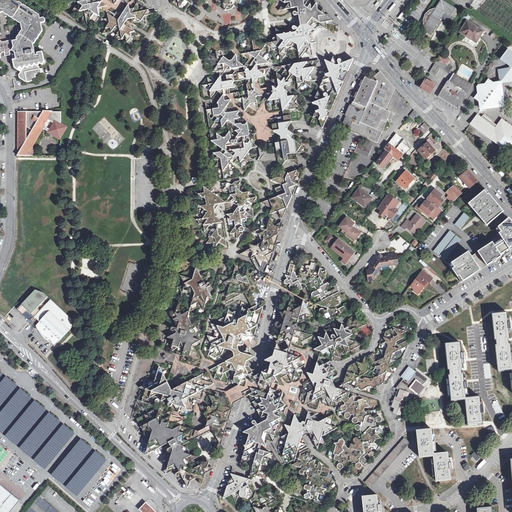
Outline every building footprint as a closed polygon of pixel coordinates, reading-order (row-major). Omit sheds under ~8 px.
[(0,0),(0,57),(0,55),(0,54),(2,52),(4,51),(5,54),(10,53),(9,50),(11,50),(15,52),(16,59),(13,59),(15,67),(18,69),(20,66),(23,68),(19,74),(20,77),(25,81),(27,80),(27,81),(34,80),(33,77),(36,77),(36,74),(42,73),(41,68),(40,68),(39,66),(37,65),(39,63),(40,62),(42,64),(44,61),(42,51),(37,52),(37,54),(35,55),(33,43),(34,43),(36,40),(36,39),(37,39),(39,36),(38,35),(40,35),(42,30),(41,22),(44,21),(45,21),(45,18),(43,17),(40,18),(39,15),(37,13),(35,13),(35,12),(32,10),(31,10),(31,9),(28,7),(26,8),(22,6),(22,4),(19,2),(18,2),(18,1),(17,1),(16,0),(0,0)] [(91,0),(87,0),(87,1),(84,0),(83,0),(82,2),(78,3),(71,15),(80,12),(85,16),(81,21),(86,21),(87,25),(91,20),(96,23),(100,17),(98,9),(107,7),(101,3),(94,4),(94,3),(92,3),(91,0)] [(217,0),(218,6),(224,4),(225,10),(232,9),(235,5),(239,8),(236,0),(217,0)] [(310,0),(282,0),(285,2),(280,9),(298,7),(299,12),(298,12),(297,11),(296,10),(295,11),(294,12),(294,13),(295,14),(296,15),(300,14),(300,16),(303,16),(304,26),(305,27),(310,31),(314,26),(313,23),(320,23),(322,21),(323,22),(326,18),(323,15),(324,13),(319,9),(320,8),(310,1),(310,0)] [(511,1),(510,0),(472,0),(468,6),(511,37),(511,1)] [(457,11),(441,1),(435,9),(433,8),(428,11),(425,14),(423,20),(424,26),(423,28),(430,32),(435,25),(438,25),(440,22),(439,19),(440,17),(449,23),(457,11)] [(129,5),(128,5),(130,14),(135,17),(136,18),(131,23),(139,23),(139,21),(146,25),(145,17),(153,14),(147,10),(143,11),(142,6),(139,11),(137,3),(132,13),(131,13),(133,8),(130,9),(129,5)] [(127,6),(122,13),(121,12),(117,14),(116,12),(112,17),(108,15),(108,19),(104,20),(109,23),(105,28),(105,29),(102,34),(111,33),(116,35),(112,40),(123,40),(125,39),(127,39),(127,43),(133,47),(132,37),(140,35),(124,25),(134,17),(129,14),(127,6)] [(482,31),(467,21),(460,32),(475,42),(482,31)] [(307,33),(296,26),(295,26),(294,26),(293,27),(293,28),(294,29),(294,30),(295,30),(296,30),(297,29),(298,30),(297,32),(284,34),(277,28),(278,37),(274,37),(273,38),(273,39),(274,40),(272,42),(273,48),(280,53),(281,60),(291,47),(293,47),(297,50),(302,49),(302,47),(308,46),(307,33)] [(265,44),(258,45),(251,40),(253,52),(240,54),(247,60),(243,67),(268,63),(261,58),(260,51),(265,44)] [(511,52),(509,50),(502,59),(508,64),(511,67),(509,70),(509,73),(510,73),(511,72),(511,52)] [(212,72),(237,68),(235,55),(229,62),(215,52),(217,65),(212,72)] [(320,86),(327,84),(330,93),(331,93),(332,93),(332,94),(335,92),(344,70),(342,65),(337,67),(337,65),(336,65),(333,56),(331,62),(325,60),(328,68),(319,71),(325,75),(320,86)] [(449,73),(452,67),(438,58),(429,72),(435,76),(440,67),(449,73)] [(511,67),(508,64),(506,67),(508,69),(501,70),(502,73),(499,73),(500,83),(511,81),(511,72),(510,73),(509,73),(509,70),(511,67)] [(288,83),(288,81),(289,78),(295,77),(297,89),(303,82),(306,85),(310,84),(309,76),(308,72),(308,71),(307,69),(306,68),(305,68),(304,69),(302,69),(301,66),(285,69),(277,80),(270,81),(278,86),(276,89),(271,90),(271,93),(270,94),(271,95),(270,97),(270,100),(274,100),(275,106),(278,103),(282,106),(281,107),(281,108),(282,109),(283,110),(284,110),(285,110),(286,109),(286,108),(286,111),(302,108),(294,103),(299,95),(286,98),(285,85),(286,85),(287,86),(288,86),(289,86),(290,85),(290,84),(289,83),(288,83)] [(225,76),(226,82),(221,83),(220,76),(214,84),(207,79),(208,85),(201,87),(209,92),(210,98),(215,91),(223,96),(222,89),(224,87),(227,89),(234,87),(231,85),(233,82),(245,80),(247,92),(245,94),(247,95),(247,98),(235,100),(243,105),(244,111),(249,104),(255,108),(256,107),(255,97),(259,96),(259,95),(256,92),(254,93),(253,85),(258,77),(261,77),(260,70),(248,72),(248,78),(245,79),(244,73),(225,76)] [(371,79),(364,76),(352,103),(351,103),(344,119),(346,119),(347,120),(344,128),(348,130),(350,127),(366,135),(365,137),(367,138),(374,141),(376,142),(391,112),(385,109),(395,89),(380,71),(371,79)] [(449,83),(467,94),(472,86),(453,75),(449,83)] [(429,81),(426,80),(421,89),(430,94),(435,85),(430,82),(431,81),(430,80),(429,81)] [(481,108),(504,106),(501,87),(496,83),(494,83),(488,80),(485,85),(478,85),(478,87),(478,93),(475,98),(480,103),(481,108)] [(449,83),(447,83),(438,97),(458,109),(467,94),(449,83)] [(329,96),(329,97),(328,97),(328,95),(327,94),(325,94),(324,94),(324,96),(325,97),(325,98),(321,99),(318,91),(315,97),(311,99),(315,111),(307,115),(312,117),(310,123),(319,120),(321,121),(323,116),(325,112),(323,111),(324,108),(327,109),(335,92),(332,94),(332,93),(331,93),(330,93),(329,96)] [(236,116),(238,112),(226,114),(225,108),(228,104),(224,101),(217,103),(212,110),(205,105),(209,130),(214,123),(221,122),(223,124),(224,121),(227,121),(231,124),(234,124),(233,119),(239,118),(236,116)] [(418,115),(413,110),(408,116),(413,121),(418,115)] [(43,112),(43,113),(32,131),(26,141),(19,153),(17,157),(33,157),(34,149),(31,148),(43,129),(44,127),(48,121),(52,113),(52,112),(47,112),(43,112)] [(277,117),(278,124),(272,124),(273,131),(280,136),(275,144),(269,145),(276,150),(277,155),(278,163),(281,165),(285,161),(285,162),(286,161),(287,160),(287,158),(291,157),(291,160),(294,163),(297,159),(296,153),(302,152),(305,148),(301,146),(300,139),(306,138),(299,133),(293,134),(289,112),(282,113),(283,117),(277,117)] [(19,153),(26,141),(27,127),(27,113),(19,113),(19,126),(18,133),(19,133),(19,153)] [(27,113),(27,127),(32,131),(43,113),(27,113)] [(52,113),(48,121),(54,124),(61,123),(61,113),(52,113)] [(495,128),(478,115),(472,124),(499,144),(505,135),(511,140),(511,126),(502,119),(495,128)] [(428,128),(421,121),(416,127),(423,133),(428,128)] [(248,135),(247,122),(246,124),(241,124),(240,123),(241,130),(234,131),(238,134),(236,138),(242,137),(243,142),(238,149),(226,151),(225,146),(230,139),(226,136),(224,139),(213,132),(210,136),(211,142),(215,145),(217,141),(220,140),(220,143),(224,143),(224,146),(218,147),(225,152),(223,155),(219,152),(212,154),(216,157),(214,160),(217,163),(215,167),(221,166),(223,178),(226,175),(230,177),(228,164),(233,158),(236,160),(234,163),(241,169),(240,162),(250,161),(251,159),(245,155),(251,148),(257,147),(252,143),(251,139),(255,134),(248,135)] [(61,125),(61,123),(54,124),(50,131),(44,127),(43,129),(53,135),(60,139),(61,137),(66,129),(61,125)] [(350,127),(348,130),(365,137),(366,135),(350,127)] [(397,139),(393,137),(384,149),(386,151),(381,157),(380,156),(378,159),(379,160),(376,164),(381,168),(391,156),(397,161),(402,155),(391,146),(394,142),(395,142),(397,139)] [(367,157),(374,141),(367,138),(364,145),(358,143),(354,151),(367,157)] [(433,145),(428,139),(425,142),(427,144),(418,152),(424,159),(429,155),(433,151),(430,147),(433,145)] [(440,171),(436,169),(427,179),(431,182),(440,171)] [(294,171),(288,173),(282,170),(279,176),(271,179),(271,180),(282,185),(274,188),(277,196),(269,199),(267,205),(272,208),(270,214),(279,210),(280,208),(283,209),(289,194),(288,192),(290,191),(290,189),(292,188),(298,173),(294,171)] [(478,182),(468,170),(459,177),(468,186),(466,188),(468,189),(478,182)] [(370,174),(366,171),(360,178),(364,181),(370,174)] [(413,178),(405,172),(397,182),(404,188),(413,178)] [(233,184),(232,185),(228,182),(221,184),(225,186),(224,188),(225,190),(229,189),(230,195),(225,202),(231,201),(238,206),(233,213),(229,214),(228,216),(230,217),(229,219),(230,221),(234,220),(234,223),(236,224),(230,234),(236,232),(237,239),(246,227),(242,225),(247,218),(253,217),(253,213),(251,212),(252,210),(252,204),(258,203),(254,200),(256,196),(250,198),(246,196),(249,192),(242,192),(239,190),(239,184),(240,181),(238,180),(234,181),(233,183),(233,184)] [(461,194),(454,185),(445,193),(448,196),(446,197),(451,202),(461,194)] [(216,200),(219,199),(218,194),(214,194),(211,192),(212,192),(212,191),(212,190),(212,189),(208,187),(207,189),(203,186),(204,193),(198,194),(205,199),(206,205),(200,206),(203,209),(201,213),(204,215),(202,219),(196,220),(198,221),(198,224),(201,224),(203,225),(204,232),(210,224),(211,225),(212,224),(216,223),(216,228),(210,230),(214,233),(212,236),(208,237),(209,240),(206,244),(213,243),(214,249),(219,242),(227,247),(222,221),(220,221),(217,219),(217,218),(216,217),(217,217),(217,215),(217,214),(216,214),(215,214),(214,210),(219,203),(216,200)] [(373,199),(359,188),(352,197),(366,208),(373,199)] [(440,195),(434,189),(426,199),(427,199),(425,202),(424,202),(419,208),(427,215),(433,208),(432,208),(435,206),(437,207),(442,201),(438,198),(440,195)] [(503,212),(484,190),(468,205),(479,218),(480,216),(483,218),(481,220),(486,226),(503,212)] [(398,202),(389,195),(379,208),(393,217),(397,211),(394,208),(398,202)] [(393,217),(379,208),(378,209),(381,212),(380,214),(383,217),(385,214),(391,219),(393,217)] [(460,230),(469,218),(463,213),(454,225),(460,230)] [(423,222),(415,215),(409,223),(406,220),(401,227),(404,230),(406,228),(407,226),(415,232),(423,222)] [(274,225),(270,218),(268,224),(252,232),(259,235),(262,242),(256,246),(249,244),(251,248),(247,251),(254,253),(265,273),(271,251),(267,249),(265,246),(274,241),(276,234),(275,232),(275,231),(277,230),(274,225)] [(347,218),(340,226),(344,229),(347,232),(346,234),(354,240),(360,233),(352,226),(355,223),(347,218)] [(477,252),(486,266),(511,248),(511,221),(509,218),(495,229),(501,237),(477,252)] [(448,230),(432,253),(445,262),(461,239),(448,230)] [(329,242),(334,236),(329,232),(325,239),(329,242)] [(354,252),(338,239),(332,247),(345,257),(342,261),(345,264),(354,252)] [(460,282),(479,270),(470,256),(468,252),(449,264),(460,282)] [(470,256),(479,270),(486,266),(477,252),(470,256)] [(398,264),(396,254),(382,256),(382,258),(380,256),(377,258),(376,258),(370,266),(369,268),(369,271),(367,271),(369,284),(372,283),(372,281),(374,281),(380,274),(378,272),(381,268),(397,266),(398,264)] [(331,281),(325,284),(324,283),(325,278),(326,278),(327,277),(327,275),(326,275),(328,270),(325,270),(325,268),(322,267),(318,275),(315,277),(314,273),(317,264),(311,262),(310,266),(308,266),(307,265),(307,266),(306,266),(306,267),(306,268),(306,269),(307,270),(306,272),(303,274),(301,269),(299,276),(297,277),(294,271),(295,266),(291,264),(288,272),(290,273),(290,276),(286,276),(288,279),(286,280),(285,281),(284,283),(285,284),(286,285),(287,285),(288,284),(290,284),(291,286),(290,287),(290,288),(290,289),(292,290),(293,290),(294,289),(295,288),(295,287),(298,285),(299,286),(298,287),(297,288),(298,290),(299,290),(299,291),(300,291),(301,291),(303,289),(303,288),(303,287),(306,285),(308,289),(311,288),(311,289),(313,289),(314,292),(313,293),(312,294),(312,296),(313,297),(315,297),(317,296),(319,299),(321,298),(322,301),(319,303),(320,306),(328,308),(328,310),(326,311),(326,310),(324,309),(322,309),(321,311),(321,312),(322,313),(320,315),(320,317),(322,318),(324,318),(326,321),(326,323),(328,323),(329,323),(331,322),(331,319),(335,317),(339,318),(340,314),(342,313),(344,315),(345,316),(346,316),(347,315),(347,313),(346,311),(348,310),(345,306),(338,310),(337,306),(342,303),(338,302),(339,298),(342,297),(342,299),(344,300),(345,300),(345,299),(346,299),(346,298),(345,295),(343,296),(339,288),(340,287),(337,284),(336,285),(335,285),(334,286),(334,287),(335,288),(336,289),(329,293),(328,290),(331,281)] [(437,273),(427,265),(425,267),(435,275),(437,273)] [(254,274),(253,272),(251,273),(249,270),(240,274),(236,266),(232,278),(226,276),(224,281),(229,290),(222,294),(223,296),(227,297),(226,300),(227,302),(253,288),(249,280),(253,278),(254,274)] [(198,269),(196,269),(193,279),(183,276),(182,278),(185,284),(179,287),(182,293),(181,296),(189,292),(193,299),(191,305),(208,311),(209,308),(206,303),(210,291),(208,288),(210,286),(211,285),(210,284),(209,283),(208,284),(207,284),(207,285),(207,286),(205,283),(209,270),(201,275),(198,269)] [(432,278),(423,271),(411,287),(414,289),(419,293),(424,286),(428,281),(429,282),(432,278)] [(26,317),(45,297),(42,294),(33,291),(17,309),(26,317)] [(292,297),(289,309),(291,314),(294,314),(295,312),(300,309),(292,297)] [(76,322),(50,299),(34,316),(39,320),(34,326),(55,345),(76,322)] [(304,301),(303,307),(299,321),(303,322),(304,321),(311,323),(309,319),(313,317),(309,309),(311,303),(307,305),(304,301)] [(189,317),(190,311),(186,313),(181,304),(179,303),(176,313),(173,312),(171,314),(175,321),(178,327),(178,329),(173,327),(172,328),(171,328),(171,329),(171,330),(172,331),(174,331),(175,330),(177,331),(176,333),(168,338),(174,340),(172,348),(173,351),(183,345),(185,349),(183,355),(191,358),(191,359),(193,363),(199,360),(198,358),(200,357),(194,345),(199,342),(199,340),(195,339),(197,333),(201,334),(201,332),(199,327),(200,324),(198,322),(193,325),(189,317)] [(285,314),(286,315),(287,316),(287,317),(286,318),(281,335),(286,332),(288,335),(287,336),(290,341),(292,341),(291,343),(298,345),(299,342),(302,343),(300,340),(301,339),(306,341),(313,336),(301,333),(299,330),(297,325),(294,327),(292,324),(292,321),(293,319),(299,321),(303,307),(300,309),(295,312),(294,314),(291,314),(289,309),(288,313),(286,312),(285,313),(285,314)] [(244,337),(249,338),(256,316),(249,314),(250,309),(248,310),(243,309),(240,319),(234,317),(236,313),(229,311),(228,316),(220,321),(226,322),(224,328),(212,324),(213,328),(213,329),(215,330),(216,333),(215,338),(208,336),(212,345),(210,355),(214,356),(215,358),(224,354),(225,348),(231,350),(233,343),(242,345),(243,345),(244,344),(244,343),(244,342),(243,341),(242,341),(241,342),(240,342),(241,338),(244,339),(244,337)] [(499,372),(511,370),(511,352),(511,344),(510,344),(509,338),(510,338),(508,312),(493,313),(496,339),(497,339),(498,345),(496,345),(499,372)] [(323,339),(317,337),(321,346),(316,349),(315,351),(320,352),(322,356),(326,354),(325,358),(331,360),(332,356),(338,358),(335,351),(340,352),(342,356),(354,349),(356,343),(352,336),(358,332),(357,329),(364,326),(361,325),(362,322),(358,321),(358,319),(355,319),(354,322),(352,323),(350,319),(347,320),(346,322),(346,324),(347,327),(343,329),(341,325),(339,331),(333,329),(337,338),(335,338),(333,336),(333,335),(332,335),(331,336),(330,337),(331,338),(332,339),(333,339),(333,340),(329,341),(325,333),(323,339)] [(400,331),(395,322),(393,329),(385,333),(383,338),(385,343),(381,345),(387,347),(386,352),(380,350),(384,358),(377,362),(373,355),(368,357),(374,370),(380,371),(378,377),(371,380),(365,378),(361,381),(359,378),(367,374),(369,367),(364,358),(362,364),(356,363),(348,367),(345,378),(347,383),(351,381),(356,383),(355,388),(358,386),(360,390),(369,386),(374,388),(383,383),(387,373),(392,375),(393,375),(389,367),(397,363),(392,355),(406,348),(404,343),(398,346),(396,343),(404,338),(403,337),(405,336),(406,330),(407,327),(400,331)] [(461,342),(446,343),(449,369),(450,369),(451,375),(449,375),(452,402),(466,400),(469,425),(483,424),(480,396),(467,398),(464,374),(463,374),(462,368),(463,368),(461,342)] [(292,351),(287,350),(278,355),(277,357),(279,360),(277,361),(279,365),(274,368),(276,371),(265,377),(265,379),(269,386),(273,383),(280,385),(281,379),(289,375),(293,382),(294,381),(295,377),(299,378),(301,378),(297,371),(304,367),(303,365),(299,364),(297,361),(300,359),(299,358),(294,356),(292,351)] [(250,352),(247,351),(211,370),(217,372),(216,378),(218,377),(221,378),(222,380),(224,374),(232,370),(238,382),(242,380),(246,367),(244,363),(248,361),(250,352)] [(334,403),(339,387),(335,389),(331,382),(337,378),(338,376),(334,368),(323,366),(318,357),(312,375),(309,374),(307,375),(310,381),(304,385),(304,387),(308,388),(303,404),(304,406),(319,398),(325,400),(328,406),(330,405),(332,402),(334,403)] [(171,387),(160,367),(156,380),(141,388),(147,390),(145,396),(163,401),(165,397),(166,398),(168,397),(167,395),(169,393),(168,391),(170,390),(169,388),(171,387)] [(427,380),(421,375),(420,376),(416,373),(415,374),(409,369),(402,378),(404,380),(402,382),(401,382),(395,389),(400,390),(398,400),(393,402),(398,414),(410,409),(408,404),(410,394),(411,394),(412,390),(418,395),(424,388),(422,386),(421,385),(423,384),(424,385),(427,380)] [(215,383),(203,380),(205,374),(176,389),(177,393),(181,394),(180,396),(181,397),(179,406),(194,411),(190,402),(192,397),(204,400),(199,392),(215,383)] [(7,375),(0,383),(0,406),(18,385),(7,375)] [(20,388),(0,412),(0,431),(2,433),(32,398),(20,388)] [(233,393),(225,391),(222,399),(210,395),(215,404),(228,408),(231,406),(234,396),(233,393)] [(273,396),(264,394),(262,395),(263,396),(255,401),(256,403),(265,420),(261,422),(263,426),(251,433),(252,436),(251,442),(258,445),(262,442),(260,439),(263,433),(268,434),(272,443),(276,433),(275,431),(276,430),(278,424),(282,422),(276,410),(284,406),(278,404),(281,392),(273,396)] [(359,432),(360,431),(363,443),(360,444),(359,441),(358,439),(356,439),(354,440),(353,441),(353,443),(353,444),(354,445),(354,446),(350,445),(349,449),(348,450),(344,445),(344,444),(344,443),(343,441),(342,440),(341,440),(339,441),(338,442),(338,444),(334,444),(335,447),(333,455),(335,456),(334,461),(338,462),(338,465),(337,465),(337,466),(336,467),(336,469),(338,470),(338,471),(339,471),(341,470),(342,469),(345,470),(349,471),(351,465),(354,464),(356,466),(355,467),(355,469),(355,470),(356,470),(357,471),(359,471),(360,470),(361,469),(361,468),(361,466),(360,465),(359,465),(359,462),(362,463),(365,466),(368,463),(364,459),(367,455),(368,456),(368,457),(369,458),(370,459),(371,460),(372,460),(373,459),(374,459),(375,458),(375,457),(375,456),(374,454),(373,453),(372,453),(371,451),(374,450),(377,452),(379,448),(374,444),(375,441),(381,440),(377,436),(385,434),(383,428),(376,429),(375,424),(377,423),(378,424),(380,423),(381,422),(381,421),(381,419),(380,418),(378,418),(377,418),(376,419),(376,420),(374,419),(373,416),(377,415),(376,411),(365,413),(364,411),(364,409),(366,409),(368,410),(368,408),(370,408),(364,402),(365,399),(360,401),(358,399),(357,402),(354,403),(352,397),(349,400),(347,398),(349,394),(347,394),(344,393),(342,399),(340,399),(344,404),(344,406),(343,406),(342,407),(341,408),(341,409),(342,410),(342,411),(344,411),(345,411),(346,414),(344,415),(344,416),(344,418),(345,419),(347,420),(348,420),(350,419),(350,418),(351,417),(353,416),(354,419),(352,420),(352,421),(351,423),(352,424),(353,425),(355,425),(357,425),(357,424),(358,423),(361,424),(360,426),(359,426),(357,426),(356,426),(355,428),(355,429),(355,430),(356,432),(357,432),(358,432),(359,432)] [(174,395),(174,394),(172,395),(173,396),(170,398),(171,399),(169,400),(171,402),(172,403),(170,404),(170,405),(170,406),(170,407),(171,407),(172,407),(173,407),(173,406),(173,405),(177,403),(176,401),(178,400),(176,396),(174,397),(174,396),(174,395)] [(35,400),(5,436),(17,445),(46,409),(35,400)] [(213,409),(201,405),(209,421),(208,427),(223,432),(227,419),(212,415),(213,409)] [(187,444),(189,438),(174,411),(162,407),(138,420),(155,451),(170,443),(173,447),(170,449),(169,451),(170,452),(171,453),(172,452),(173,451),(173,450),(174,449),(175,450),(171,466),(174,466),(175,468),(175,469),(176,470),(181,472),(178,474),(177,475),(177,476),(178,477),(179,477),(179,478),(180,477),(181,477),(181,476),(181,474),(183,474),(190,488),(194,476),(203,479),(206,468),(196,465),(193,461),(191,461),(184,446),(187,444)] [(49,412),(20,448),(31,457),(61,422),(49,412)] [(289,454),(292,460),(294,459),(297,450),(295,446),(302,442),(301,440),(300,439),(302,432),(309,434),(308,436),(316,450),(318,444),(324,446),(320,437),(336,429),(330,427),(334,415),(318,423),(314,415),(309,417),(307,413),(304,423),(303,422),(302,422),(301,423),(300,424),(300,425),(300,426),(299,426),(293,415),(289,427),(288,428),(287,429),(287,430),(287,431),(287,432),(288,433),(288,434),(280,438),(284,446),(280,459),(289,454)] [(64,424),(34,460),(45,470),(75,434),(64,424)] [(432,429),(418,430),(420,458),(434,456),(432,429)] [(403,437),(364,482),(369,487),(409,442),(403,437)] [(81,439),(51,475),(63,484),(92,448),(81,439)] [(253,450),(252,447),(246,450),(255,467),(253,473),(255,475),(259,473),(257,470),(259,465),(272,469),(265,456),(269,454),(258,450),(257,453),(255,453),(256,452),(255,450),(253,450)] [(96,451),(66,487),(77,496),(107,460),(96,451)] [(471,455),(476,461),(479,458),(474,452),(471,455)] [(306,460),(311,458),(309,453),(301,457),(299,454),(296,463),(291,466),(301,469),(300,472),(299,473),(299,475),(300,475),(301,476),(302,476),(303,475),(304,472),(306,472),(305,475),(307,475),(306,477),(309,478),(308,482),(311,484),(310,486),(306,485),(304,485),(303,487),(303,488),(303,489),(304,490),(306,491),(305,493),(306,494),(306,495),(305,495),(304,496),(303,496),(303,497),(303,498),(303,499),(304,499),(305,500),(306,500),(307,499),(308,498),(309,498),(309,499),(313,501),(312,505),(321,508),(322,503),(318,501),(317,500),(318,495),(324,497),(322,492),(326,490),(320,488),(321,486),(326,483),(330,484),(331,480),(320,476),(321,472),(328,474),(329,471),(328,471),(329,470),(322,468),(319,461),(317,466),(313,465),(315,460),(309,463),(307,463),(306,460)] [(449,453),(434,454),(437,482),(451,480),(449,453)] [(255,493),(255,491),(249,480),(237,476),(232,478),(235,484),(236,484),(235,485),(234,485),(233,486),(233,487),(232,486),(221,492),(224,493),(223,494),(223,495),(223,496),(223,497),(225,498),(231,494),(234,501),(236,501),(237,497),(242,498),(240,504),(244,502),(247,507),(249,501),(249,500),(253,498),(255,493)] [(0,511),(10,511),(11,511),(13,509),(19,501),(20,501),(19,500),(15,496),(14,495),(12,494),(0,483),(0,511)] [(257,495),(255,493),(253,498),(249,500),(249,501),(252,508),(251,511),(254,511),(255,511),(254,511),(313,511),(314,511),(306,508),(307,504),(299,508),(292,506),(294,511),(278,511),(279,509),(273,511),(270,511),(267,505),(275,501),(263,497),(261,493),(257,495)] [(378,511),(377,493),(363,495),(364,511),(378,511)] [(57,511),(37,496),(33,501),(46,511),(57,511)] [(156,511),(145,502),(139,509),(142,511),(156,511)]
